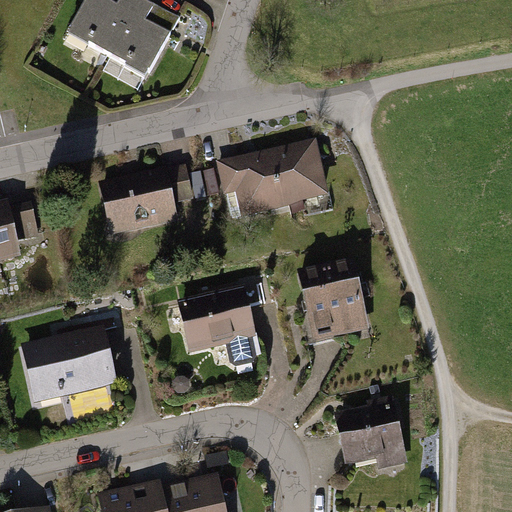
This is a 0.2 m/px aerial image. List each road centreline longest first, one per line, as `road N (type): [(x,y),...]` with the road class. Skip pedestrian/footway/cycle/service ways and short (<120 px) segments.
road 1 (track): [(449,511),(447,406),(436,352),(345,92)]
road 2 (residential): [(298,511),(299,485),(281,445),(253,431),(207,430),(0,475)]
road 3 (residential): [(511,60),(214,116)]
road 4 (residential): [(214,116),(0,163)]
road 5 (residential): [(214,116),(251,0)]
